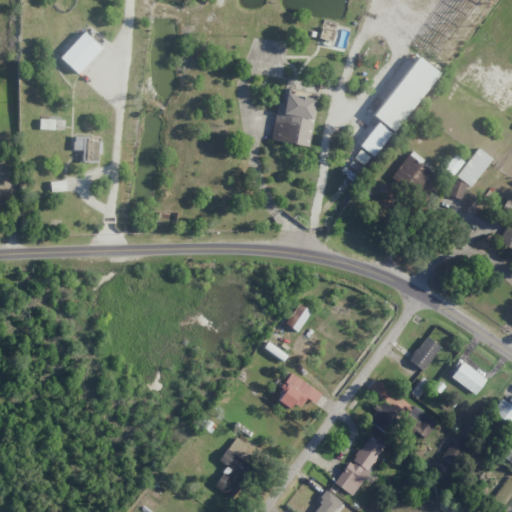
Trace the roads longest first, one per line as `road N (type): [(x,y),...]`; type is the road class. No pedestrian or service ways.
road 1 (tertiary): [(511,354),(387,275),(341,260),(241,246),(0,251)]
road 2 (residential): [(264,511),(421,295)]
